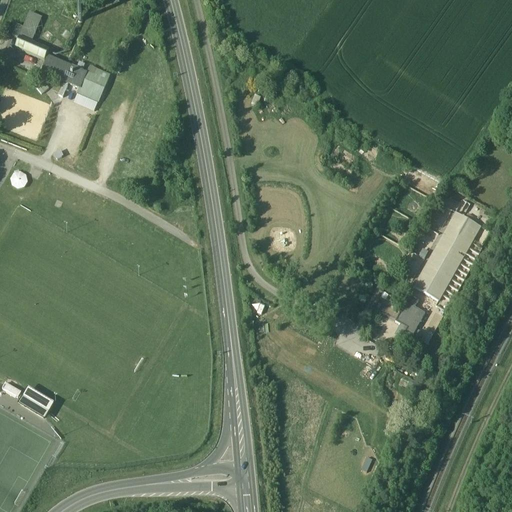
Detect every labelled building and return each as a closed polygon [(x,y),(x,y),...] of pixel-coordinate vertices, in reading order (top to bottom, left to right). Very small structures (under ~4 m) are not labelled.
[(29,15),(23,30),(17,27),(12,37),(15,39),(19,40),(15,50),(19,51),(44,62),(49,52),(30,44),(41,20),(32,16),(29,15)] [(44,69),(42,74),(80,91),(87,76),(82,74),(85,67),(79,65),(76,71),(48,59),(44,69)] [(89,69),(87,76),(80,91),(78,95),(98,104),(109,78),(89,69)] [(9,184),(21,191),(28,179),(16,172),(9,184)] [(444,216),(451,218),(452,211),(445,210),(444,216)] [(456,215),(414,290),(438,303),(480,228),(456,215)] [(409,298),(395,323),(406,330),(405,334),(407,335),(412,338),(412,337),(425,315),(415,309),(418,303),(409,298)] [(433,335),(443,317),(437,314),(428,332),(433,335)] [(412,338),(407,335),(405,340),(419,348),(422,343),(412,337),(412,338)] [(21,394),(5,385),(2,391),(18,399),(21,394)] [(54,405),(29,390),(19,407),(45,422),(54,405)]
